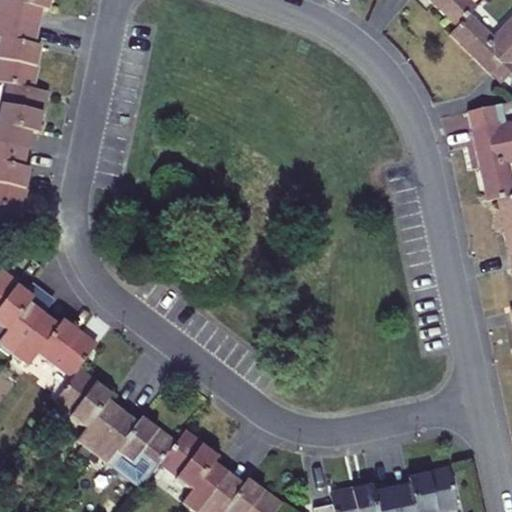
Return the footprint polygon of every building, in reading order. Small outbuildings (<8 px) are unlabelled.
[(32,0),(0,0),(0,23),(20,28),(24,8),(30,9),(32,0)] [(409,0),(442,36),(465,13),(471,7),(464,0),(409,0)] [(465,13),(442,36),(438,40),(488,91),(511,67),(511,21),(509,19),(489,37),(465,13)] [(20,28),(0,23),(0,84),(15,88),(24,47),(17,45),(20,28)] [(15,88),(0,84),(0,146),(11,149),(16,128),(22,129),(30,91),(15,88)] [(511,131),(462,142),(476,213),(488,210),(511,205),(511,193),(507,168),(511,166),(511,131)] [(11,149),(0,146),(0,205),(7,207),(15,171),(7,169),(11,149)] [(511,205),(488,210),(503,277),(511,274),(511,205)] [(0,350),(3,353),(33,315),(15,302),(18,296),(0,281),(0,350)] [(511,314),(502,316),(511,365),(511,314)] [(33,315),(3,353),(16,363),(24,352),(39,364),(44,360),(62,374),(67,367),(84,346),(51,321),(47,325),(33,315)] [(62,374),(46,396),(62,410),(59,414),(73,426),(65,438),(81,450),(111,412),(95,399),(99,392),(67,367),(62,374)] [(111,412),(81,450),(94,461),(104,450),(119,462),(124,457),(141,470),(150,459),(163,441),(132,417),(126,423),(111,412)] [(163,441),(150,459),(170,475),(166,479),(180,491),(172,503),(183,511),(186,511),(216,474),(202,463),(206,458),(171,431),(163,441)] [(406,482),(387,487),(392,511),(435,511),(437,506),(451,504),(446,468),(407,475),(406,482)] [(216,474),(186,511),(265,511),(269,507),(236,483),(230,486),(216,474)] [(392,511),(387,487),(370,489),(367,485),(326,492),(328,499),(311,501),(312,511),(392,511)]
